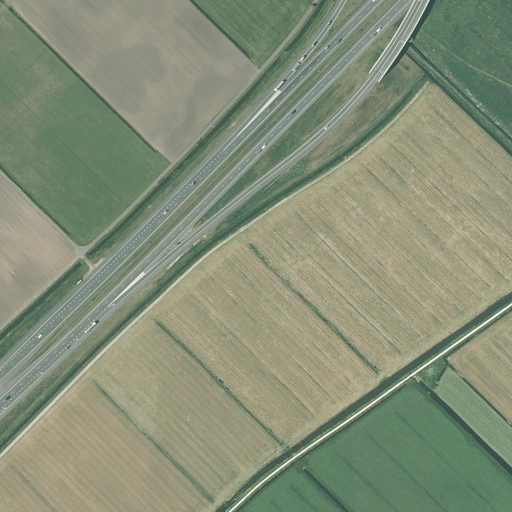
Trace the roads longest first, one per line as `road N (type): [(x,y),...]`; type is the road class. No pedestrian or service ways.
road 1 (motorway): [(103,306),(314,139),(368,82),(421,0)]
road 2 (motorway): [(103,306),(405,0)]
road 3 (motorway): [(227,153),(0,375)]
road 4 (motorway): [(377,0),(227,153)]
road 5 (motorway): [(344,0),(227,153)]
road 6 (motorway): [(0,405),(103,306)]
road 7 (track): [(511,148),(409,50)]
